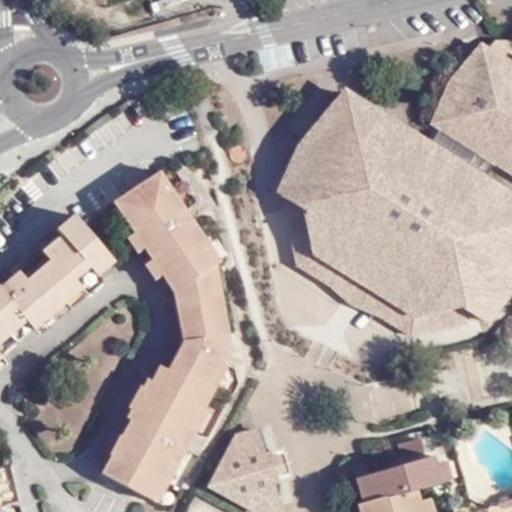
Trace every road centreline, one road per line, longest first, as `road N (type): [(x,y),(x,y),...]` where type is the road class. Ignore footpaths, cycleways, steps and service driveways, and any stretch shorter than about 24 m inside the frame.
road 1 (residential): [(135,61),(403,0)]
road 2 (residential): [(0,256),(106,160),(174,119)]
